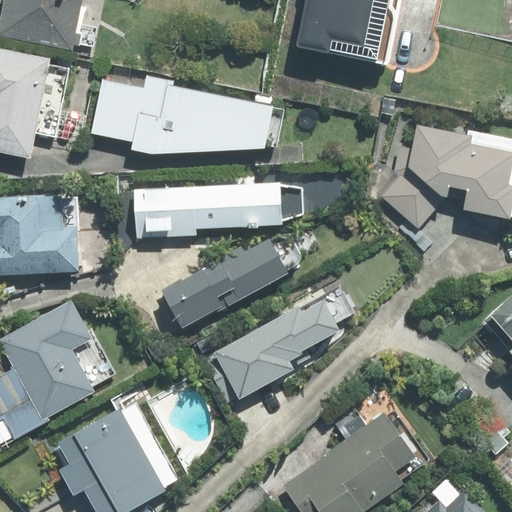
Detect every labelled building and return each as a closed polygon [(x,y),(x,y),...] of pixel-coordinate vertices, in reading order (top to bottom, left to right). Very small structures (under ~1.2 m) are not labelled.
[(79,0),(0,0),(0,3),(0,36),(68,52),(79,0)] [(383,67),(395,0),(297,0),(290,52),(383,67)] [(67,65),(40,60),(0,54),(0,157),(25,161),(29,134),(77,141),(80,120),(59,117),(67,65)] [(131,146),(197,157),(198,149),(235,152),(242,105),(165,93),(167,82),(146,79),(144,90),(104,84),(96,133),(133,139),(131,146)] [(390,177),(378,200),(415,232),(441,196),(456,196),(454,217),(511,223),(511,141),(407,129),(404,150),(392,149),(390,177)] [(130,240),(192,239),(192,233),(272,232),(272,187),(130,189),(130,240)] [(0,275),(72,276),(72,228),(57,228),(57,198),(0,197),(0,275)] [(177,332),(258,290),(282,278),(264,242),(240,254),(237,248),(155,289),(177,332)] [(511,291),(481,316),(506,347),(498,353),(511,371),(511,291)] [(0,339),(0,346),(9,366),(0,370),(0,421),(8,437),(37,423),(90,397),(85,388),(115,374),(91,323),(80,328),(68,303),(49,312),(50,316),(0,339)] [(288,374),(282,361),(331,338),(314,303),(201,356),(218,391),(224,404),(288,374)] [(64,499),(79,492),(89,511),(119,511),(155,494),(114,415),(56,445),(41,452),(64,499)] [(395,485),(388,474),(408,461),(377,415),(279,483),(299,511),(357,511),(395,485)] [(467,511),(465,508),(456,497),(442,508),(436,501),(422,511),(467,511)]
